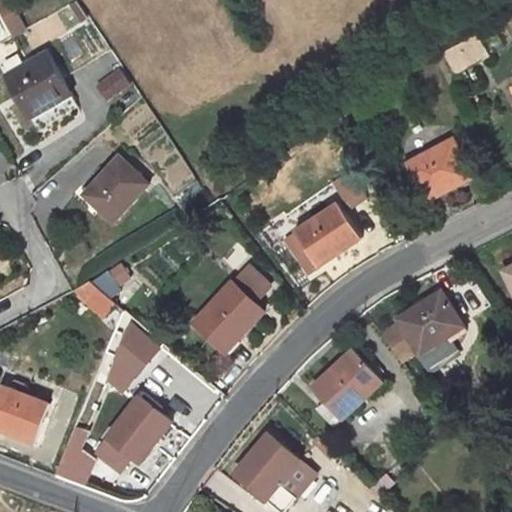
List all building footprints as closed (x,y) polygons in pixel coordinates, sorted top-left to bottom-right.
[(10,0),(0,0),(0,4),(15,32),(25,27),(10,0)] [(471,68),(484,60),(471,37),(453,48),(462,64),(467,61),(471,68)] [(47,51),(8,73),(33,117),(72,94),(47,51)] [(454,141),(409,164),(427,197),(442,189),(444,191),(473,176),(454,141)] [(120,155),(86,193),(116,221),(151,184),(120,155)] [(349,204),(366,195),(352,168),(336,177),(349,204)] [(340,204),(296,232),(318,263),(334,253),(336,255),(362,237),(340,204)] [(118,286),(132,279),(123,262),(110,270),(118,286)] [(93,276),(78,290),(105,318),(120,304),(93,276)] [(235,282),(197,323),(226,350),(239,337),(240,338),(266,310),(235,282)] [(451,304),(443,292),(399,319),(401,323),(384,334),(405,361),(419,351),(422,355),(452,335),(450,332),(464,323),(451,304)] [(480,312),(467,293),(451,304),(464,323),(480,312)] [(133,340),(124,333),(117,342),(126,349),(133,340)] [(356,349),(315,388),(344,418),(371,393),(372,395),(387,382),(381,376),(387,370),(374,356),(368,362),(356,349)] [(52,404),(4,387),(0,396),(0,425),(6,428),(5,431),(37,442),(52,404)] [(173,421),(141,397),(109,437),(139,460),(150,447),(153,448),(173,421)] [(300,461),(270,435),(238,474),(266,497),(277,484),(279,486),(300,461)] [(381,497),(395,483),(387,475),(372,488),(381,497)]
